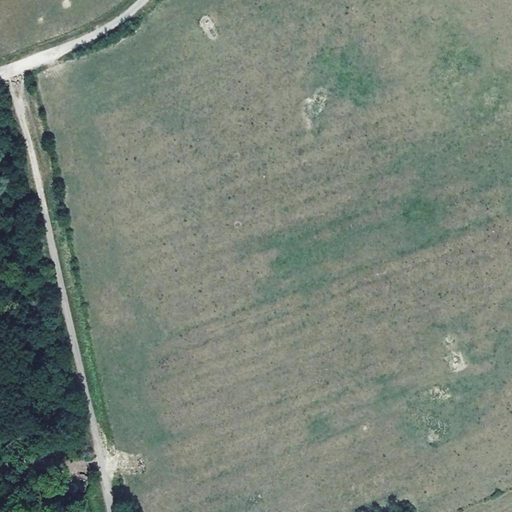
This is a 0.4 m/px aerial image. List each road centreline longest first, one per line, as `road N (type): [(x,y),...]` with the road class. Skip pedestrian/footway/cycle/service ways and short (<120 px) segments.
road 1 (track): [(14,67),(110,511)]
road 2 (unclassified): [(0,72),(104,30),(142,0)]
